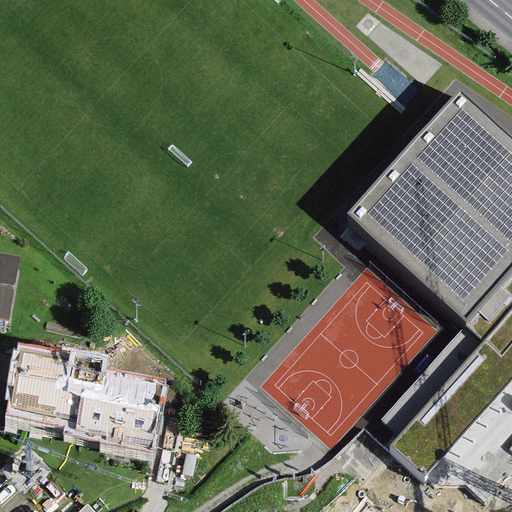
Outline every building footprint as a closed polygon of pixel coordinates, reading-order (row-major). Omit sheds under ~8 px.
[(349,227),(486,347),(502,360),(511,348),(511,144),(461,99),(349,227)] [(0,327),(7,329),(16,270),(0,267),(0,327)] [(511,348),(502,360),(486,347),(392,452),(434,487),(472,485),(511,440),(511,348)] [(2,374),(0,384),(0,433),(84,448),(82,457),(149,468),(161,402),(2,374)] [(502,511),(472,485),(434,487),(435,511),(502,511)]
